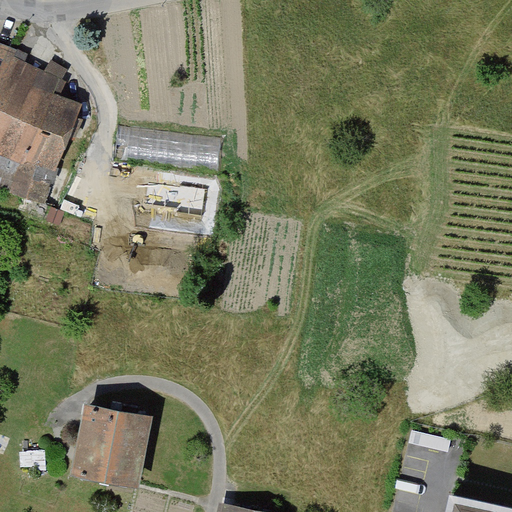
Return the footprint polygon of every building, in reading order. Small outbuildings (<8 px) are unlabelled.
[(0,136),(30,146),(20,181),(62,193),(91,95),(64,87),(70,66),(28,54),(32,40),(0,31),(0,136)] [(111,159),(218,172),(222,138),(115,125),(111,159)] [(152,172),(115,166),(103,239),(140,245),(152,172)] [(153,414),(85,401),(71,473),(139,486),(153,414)] [(412,429),(409,442),(448,451),(451,439),(412,429)] [(511,511),(511,503),(449,489),(444,511),(511,511)] [(283,511),(224,501),(220,500),(217,511),(283,511)]
